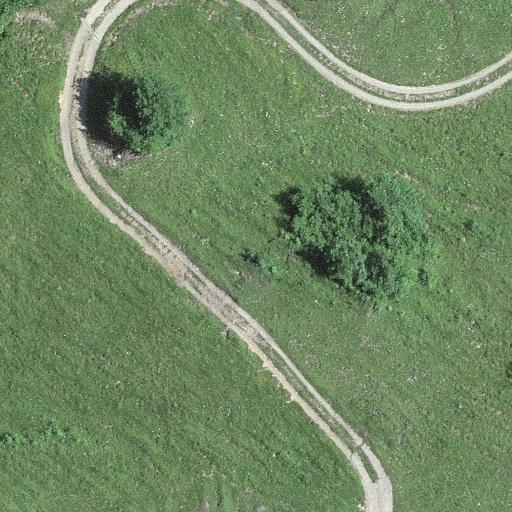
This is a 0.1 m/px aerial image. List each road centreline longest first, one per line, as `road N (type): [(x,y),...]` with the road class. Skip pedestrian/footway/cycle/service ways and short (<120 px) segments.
road 1 (track): [(125,0),(78,74),(82,168),(384,477),(378,511)]
road 2 (track): [(511,64),(436,100),(368,95),(260,0)]
